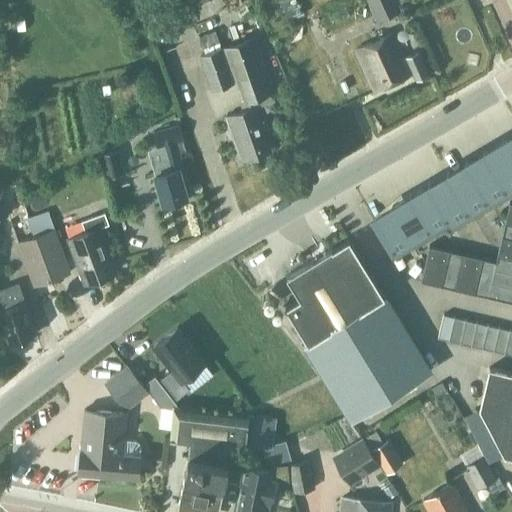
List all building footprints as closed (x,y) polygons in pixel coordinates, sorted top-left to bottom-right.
[(208,0),(141,0),(150,23),(208,0)] [(393,0),(367,0),(377,21),(399,11),(393,0)] [(220,43),(216,30),(199,36),(203,49),(204,49),(205,53),(221,48),(220,43)] [(393,32),(357,49),(376,91),(415,73),(418,80),(428,76),(417,52),(405,58),(393,32)] [(274,92),(265,68),(254,37),(200,57),(212,91),(234,83),(233,83),(237,81),(248,109),(226,117),(242,162),(275,150),(257,98),(274,92)] [(186,152),(179,125),(154,133),(158,148),(162,146),(167,162),(153,166),(164,205),(168,204),(169,209),(184,204),(183,199),(187,198),(180,174),(185,173),(179,154),(186,152)] [(511,154),(506,144),(487,155),(507,189),(511,186),(511,154)] [(117,150),(102,154),(104,161),(119,157),(117,150)] [(487,155),(469,166),(489,200),(507,189),(487,155)] [(469,168),(451,179),(470,211),(489,200),(469,166),(468,166),(469,168)] [(431,184),(430,185),(452,222),(470,211),(451,179),(434,189),(431,184)] [(430,185),(411,196),(431,229),(448,218),(451,222),(452,222),(430,185)] [(0,219),(8,217),(0,193),(0,219)] [(411,196),(392,207),(412,240),(431,229),(411,196)] [(374,220),(393,251),(412,240),(392,207),(393,209),(374,220)] [(116,272),(100,229),(109,225),(105,214),(82,222),(86,233),(69,240),(86,284),(116,272)] [(511,238),(511,224),(505,223),(502,236),(511,238)] [(71,273),(55,230),(20,243),(35,285),(71,273)] [(511,259),(511,238),(502,236),(498,256),(511,259)] [(431,370),(384,295),(348,238),(332,248),(331,247),(286,276),(299,298),(285,307),(308,343),(305,344),(352,418),(431,370)] [(442,286),(450,250),(430,246),(422,281),(442,286)] [(455,289),(464,253),(450,250),(442,286),(455,289)] [(475,294),(483,258),(464,253),(455,289),(475,294)] [(511,273),(511,259),(498,256),(497,261),(495,270),(511,273)] [(492,283),(495,270),(497,261),(483,258),(475,294),(489,297),(492,283)] [(511,287),(511,273),(495,270),(492,283),(511,287)] [(37,335),(19,285),(18,283),(0,289),(0,304),(2,310),(0,311),(0,315),(11,344),(37,335)] [(511,302),(511,287),(492,283),(489,297),(511,302)] [(450,341),(456,318),(444,315),(439,339),(450,341)] [(462,344),(467,320),(456,318),(450,341),(462,344)] [(473,346),(478,323),(467,320),(462,344),(473,346)] [(484,349),(489,326),(478,323),(473,346),(484,349)] [(495,352),(501,328),(489,326),(484,349),(495,352)] [(182,381),(205,363),(177,327),(153,346),(172,370),(161,379),(177,398),(188,389),(182,381)] [(506,354),(511,331),(501,328),(495,352),(506,354)] [(125,409),(147,391),(127,366),(105,383),(125,409)] [(511,455),(511,372),(490,367),(481,407),(505,454),(511,455)] [(143,386),(147,391),(159,407),(161,407),(173,408),(173,406),(178,407),(155,376),(144,385),(143,386)] [(227,442),(244,444),(248,415),(242,415),(173,407),(173,409),(171,429),(169,439),(188,441),(187,456),(177,505),(212,511),(217,511),(228,464),(224,464),(227,442)] [(173,409),(160,408),(158,428),(171,429),(173,409)] [(138,478),(140,455),(141,447),(139,443),(135,441),(123,440),(126,413),(84,409),(78,473),(138,478)] [(248,415),(244,444),(257,445),(260,417),(248,415)] [(260,417),(257,445),(273,447),(276,419),(260,417)] [(363,474),(381,463),(366,439),(336,457),(346,472),(358,465),(363,474)] [(388,472),(404,463),(390,439),(374,448),(388,472)] [(477,488),(496,478),(484,455),(465,466),(477,488)] [(294,492),(315,487),(309,459),(289,464),(294,492)] [(271,470),(244,464),(239,484),(242,484),(235,511),(262,511),(264,502),(270,503),(275,480),(273,479),(273,480),(270,479),(271,470)] [(466,511),(452,483),(424,498),(426,503),(425,503),(429,511),(430,511),(466,511)] [(391,511),(393,501),(353,497),(343,496),(341,511),(391,511)]
